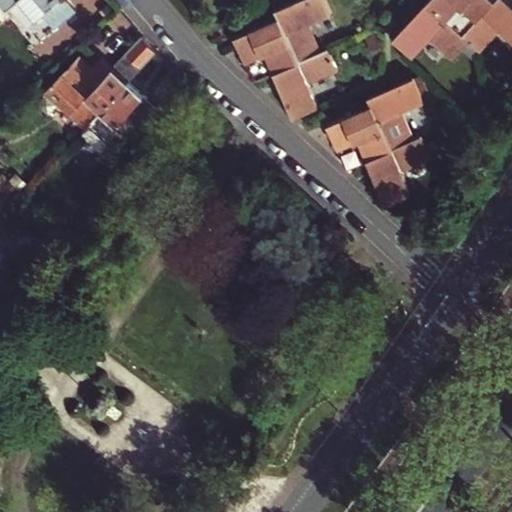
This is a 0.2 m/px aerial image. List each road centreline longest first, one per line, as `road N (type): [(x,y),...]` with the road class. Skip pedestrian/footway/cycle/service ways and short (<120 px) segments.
road 1 (residential): [(146,0),(226,87),(459,301)]
road 2 (secondary): [(459,301),(306,511)]
road 3 (primary): [(511,350),(398,511)]
road 4 (primary): [(437,511),(511,405)]
